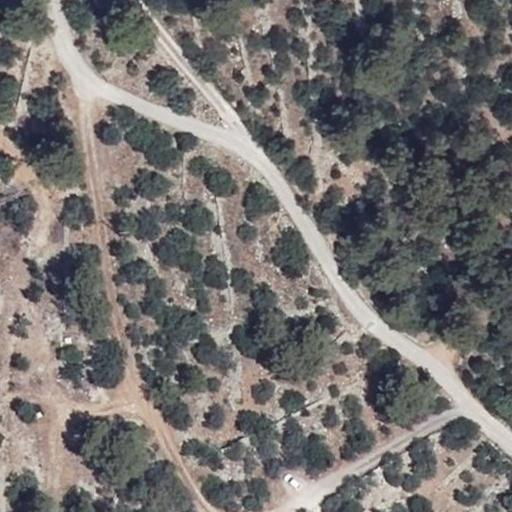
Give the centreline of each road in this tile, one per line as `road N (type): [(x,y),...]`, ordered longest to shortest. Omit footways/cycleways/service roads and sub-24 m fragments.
road 1 (unclassified): [(511,441),(433,367),(368,321),(298,207),(247,148)]
road 2 (unclassified): [(247,148),(87,81),(48,0)]
road 3 (unclassified): [(247,148),(139,0)]
